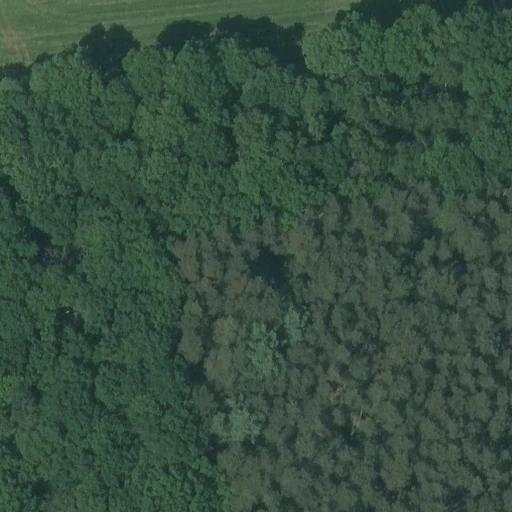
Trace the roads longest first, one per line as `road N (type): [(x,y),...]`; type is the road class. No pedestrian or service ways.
road 1 (track): [(183,511),(115,74)]
road 2 (track): [(211,511),(240,495),(282,446),(411,365),(511,367)]
